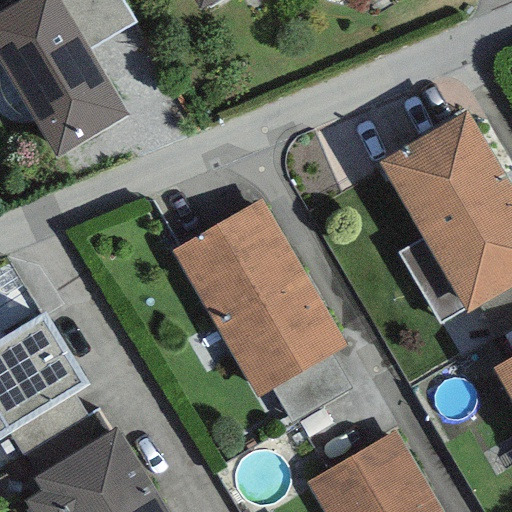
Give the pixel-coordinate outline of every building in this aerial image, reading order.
[(88,54),(57,0),(30,0),(0,17),(0,72),(56,165),(128,123),(88,54)] [(57,0),(88,54),(136,25),(121,0),(57,0)] [(191,0),(201,17),(230,0),(191,0)] [(511,179),(466,100),(378,151),(465,300),(476,294),(511,273),(511,179)] [(261,195),(171,246),(259,390),(344,340),(261,195)] [(511,317),(511,273),(476,294),(496,327),(511,317)] [(88,375),(44,302),(0,328),(0,427),(6,425),(71,384),(88,375)] [(511,344),(494,355),(511,384),(511,344)] [(89,413),(71,384),(6,425),(23,453),(89,413)] [(107,511),(158,482),(118,417),(32,469),(40,482),(25,491),(37,511),(107,511)] [(446,511),(396,425),(307,477),(327,511),(446,511)] [(175,511),(158,482),(107,511),(175,511)]
